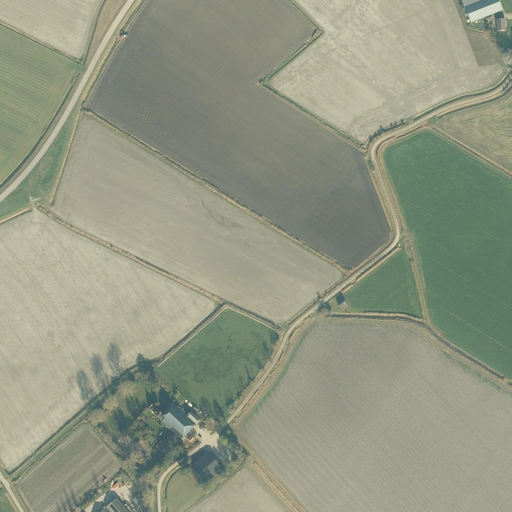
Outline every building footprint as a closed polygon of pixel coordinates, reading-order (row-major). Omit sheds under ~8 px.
[(482,0),(461,0),(465,9),(471,24),(502,11),(497,0),(486,0),(483,1),(482,0)] [(505,32),(505,20),(497,20),(497,32),(505,32)] [(178,437),(182,440),(199,422),(200,420),(191,412),(187,416),(172,402),(163,412),(154,404),(149,409),(163,421),(162,422),(174,433),(173,435),(169,432),(156,447),(166,455),(179,441),(176,438),(178,437)] [(190,467),(205,485),(224,470),(209,452),(190,467)] [(128,511),(117,499),(106,508),(108,510),(109,511),(128,511)]
